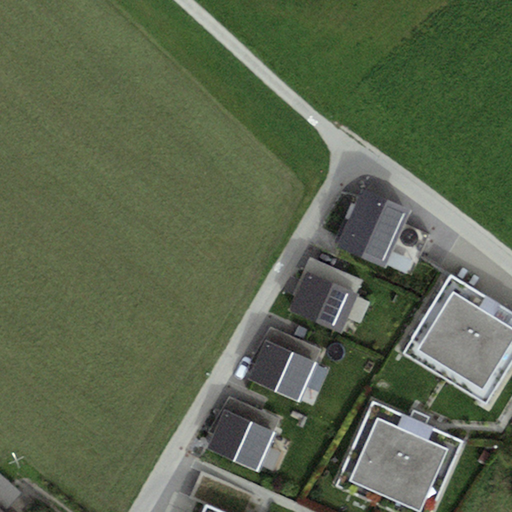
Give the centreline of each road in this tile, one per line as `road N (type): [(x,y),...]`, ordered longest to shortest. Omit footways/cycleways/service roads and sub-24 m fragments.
road 1 (residential): [(142,511),(349,157)]
road 2 (track): [(183,0),(349,157)]
road 3 (residential): [(349,157),(511,270)]
